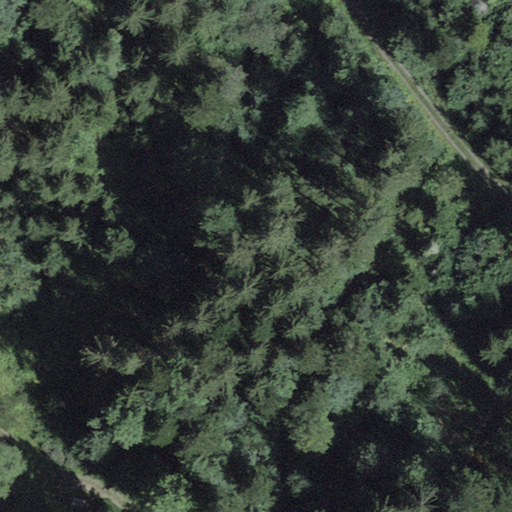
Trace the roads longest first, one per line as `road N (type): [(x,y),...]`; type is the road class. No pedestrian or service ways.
road 1 (track): [(345,0),(511,198)]
road 2 (track): [(52,487),(0,367)]
road 3 (track): [(132,511),(76,480),(33,493),(29,511)]
